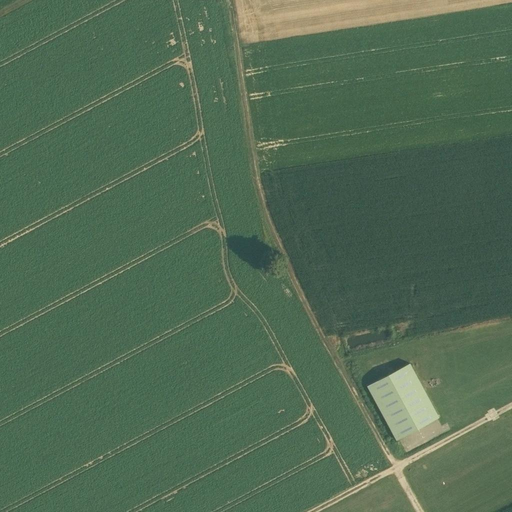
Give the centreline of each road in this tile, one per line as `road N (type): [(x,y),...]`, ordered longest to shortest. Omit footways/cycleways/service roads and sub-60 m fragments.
road 1 (track): [(396,466),(265,217),(228,0)]
road 2 (track): [(396,466),(511,406)]
